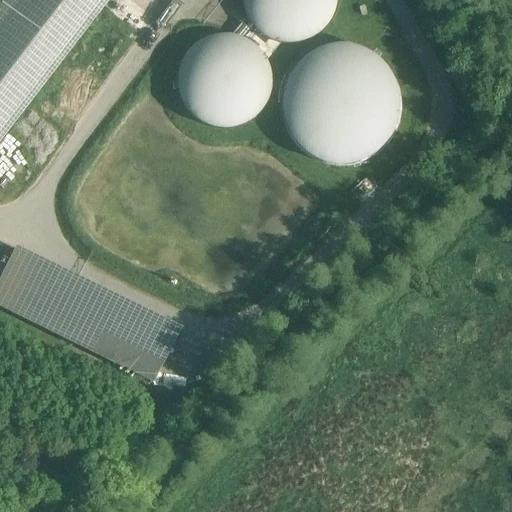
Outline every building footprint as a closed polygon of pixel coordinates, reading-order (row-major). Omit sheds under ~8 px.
[(0,137),(106,0),(23,0),(11,16),(0,7),(0,137)] [(246,0),(245,17),(260,18),(258,35),(324,42),(328,0),(246,0)] [(248,52),(240,47),(239,47),(232,45),(225,43),(217,44),(211,45),(204,47),(197,51),(190,57),(187,62),(183,69),(181,75),(180,82),(180,89),(181,97),(183,103),(187,109),(192,115),(198,120),(206,124),(216,127),(225,127),(234,125),(242,122),(249,117),(256,110),(261,101),(263,93),(264,83),(263,76),(260,67),(254,58),(248,52)] [(395,159),(393,49),(288,51),(290,161),(395,159)] [(156,320),(41,264),(15,251),(0,280),(0,307),(43,329),(152,382),(178,331),(156,320),(156,327),(155,320),(156,320)]
